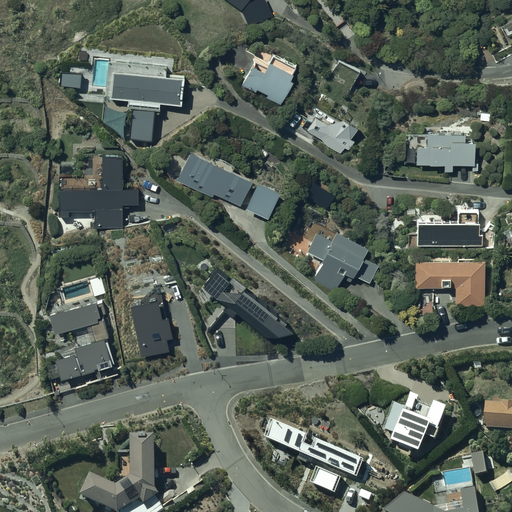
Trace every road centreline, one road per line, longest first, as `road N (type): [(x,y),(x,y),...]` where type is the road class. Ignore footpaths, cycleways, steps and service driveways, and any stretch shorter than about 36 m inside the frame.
road 1 (residential): [(511,331),(205,384)]
road 2 (residential): [(205,384),(0,440)]
road 3 (residential): [(284,511),(230,452),(205,384)]
